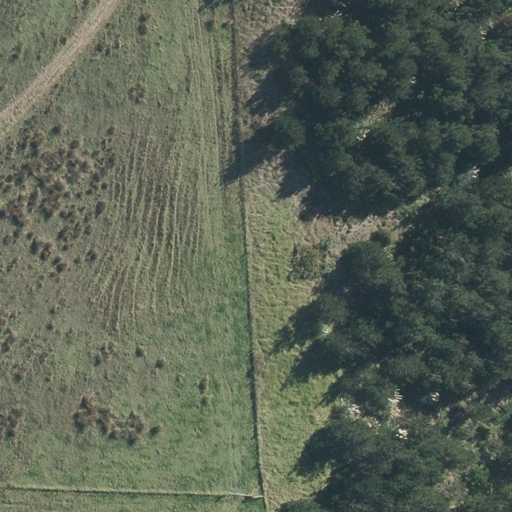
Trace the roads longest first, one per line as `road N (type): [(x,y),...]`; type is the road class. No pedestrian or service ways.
road 1 (track): [(227,511),(176,70),(155,0)]
road 2 (track): [(0,126),(98,0)]
